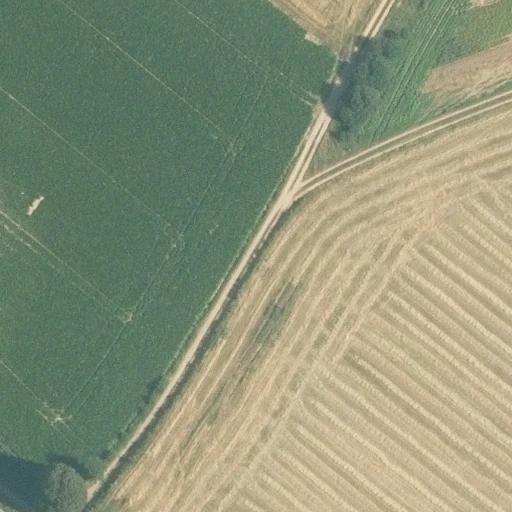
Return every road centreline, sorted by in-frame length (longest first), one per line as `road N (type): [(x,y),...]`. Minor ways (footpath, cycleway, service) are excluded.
road 1 (track): [(283,196),(152,414),(76,511)]
road 2 (track): [(511,97),(283,196)]
road 3 (track): [(388,0),(283,196)]
